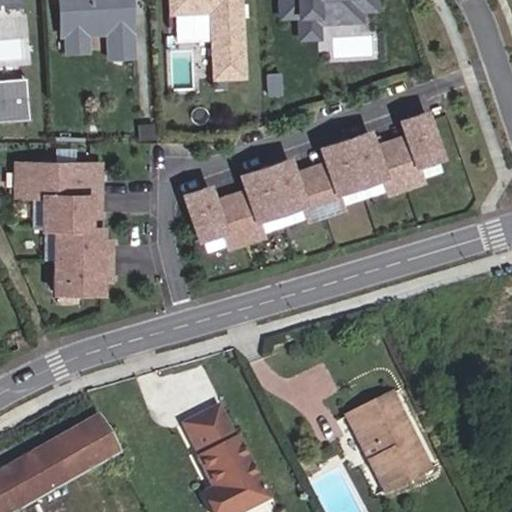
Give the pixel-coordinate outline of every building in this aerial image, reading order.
[(0,0),(0,18),(16,18),(15,0),(0,0)] [(128,60),(125,0),(55,0),(57,38),(61,38),(81,37),(103,36),(105,61),(128,60)] [(238,80),(234,0),(165,0),(166,16),(207,14),(210,81),(238,80)] [(372,13),(371,0),(275,0),(276,21),(294,20),(312,19),(313,26),(314,26),(357,24),(356,14),(372,13)] [(314,41),(314,26),(313,26),(312,19),(294,20),(296,42),(314,41)] [(82,54),(81,37),(61,38),(62,55),(82,54)] [(0,102),(24,101),(23,79),(0,81),(0,102)] [(0,124),(26,123),(24,101),(0,102),(0,124)] [(435,161),(420,116),(395,125),(400,139),(403,149),(371,160),(368,150),(363,136),(315,152),(320,166),(323,176),(291,187),(288,177),(283,163),(235,179),(240,193),(243,203),(211,214),(208,204),(203,190),(178,198),(193,243),(195,242),(217,235),(221,247),(222,251),(257,240),(255,236),(251,223),(297,208),(301,220),(302,224),(337,213),(335,209),(331,196),(377,181),(381,193),(383,197),(417,186),(416,182),(411,169),(433,162),(435,161)] [(371,160),(403,149),(400,139),(368,150),(371,160)] [(437,174),(433,162),(411,169),(416,182),(437,174)] [(96,213),(97,182),(87,182),(87,167),(12,166),(12,199),(39,199),(39,231),(49,232),(48,295),(96,296),(96,279),(106,279),(106,246),(96,246),(96,229),(86,229),(86,213),(96,213)] [(323,176),(320,166),(288,177),(291,187),(323,176)] [(97,182),(97,167),(87,167),(87,182),(97,182)] [(335,209),(381,193),(377,181),(331,196),(335,209)] [(243,203),(240,193),(208,204),(211,214),(243,203)] [(301,220),(297,208),(251,223),(255,236),(301,220)] [(96,229),(96,213),(86,213),(86,229),(96,229)] [(221,247),(217,235),(195,242),(200,255),(221,247)] [(388,491),(430,470),(393,393),(351,414),(388,491)] [(224,404),(195,415),(186,419),(217,500),(206,505),(209,511),(245,511),(266,504),(240,445),(224,404)] [(0,511),(6,511),(113,451),(92,418),(0,471),(0,511)]
